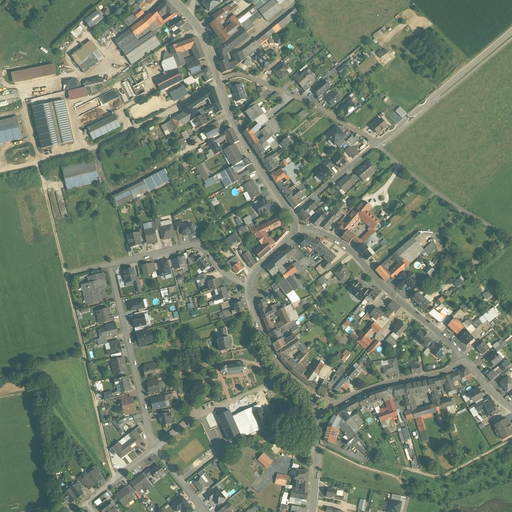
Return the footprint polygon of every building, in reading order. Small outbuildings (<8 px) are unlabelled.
[(207,0),(205,2),(202,4),(209,12),(221,4),(217,0),(207,0)] [(273,0),(241,25),(236,29),(238,32),(243,29),(246,33),(253,27),(251,24),(258,19),(260,22),(265,18),(279,7),(273,0)] [(262,0),(237,20),(241,25),(273,0),(262,0)] [(163,4),(156,12),(160,17),(163,14),(164,14),(169,9),(163,4)] [(236,5),(228,11),(230,14),(238,7),(236,5)] [(279,7),(265,18),(268,21),(284,8),(281,5),(279,7)] [(177,8),(170,15),(171,15),(173,18),(181,12),(177,8)] [(140,9),(133,14),(124,21),(128,27),(137,19),(144,14),(140,9)] [(256,41),(260,47),(299,15),(294,9),(256,41)] [(97,11),(85,21),(90,28),(103,18),(97,11)] [(152,16),(150,14),(143,21),(146,25),(149,28),(155,21),(160,17),(156,12),(152,16)] [(224,14),(216,20),(218,23),(227,17),(224,14)] [(224,31),(221,28),(215,32),(223,44),(238,32),(236,29),(241,25),(237,20),(234,16),(229,20),(232,24),(224,31)] [(155,21),(158,25),(159,27),(165,23),(163,21),(163,20),(160,17),(155,21)] [(180,18),(174,22),(174,23),(169,27),(171,30),(173,29),(174,30),(172,31),(173,32),(185,24),(180,18)] [(218,23),(216,20),(209,25),(215,32),(221,28),(218,23)] [(120,49),(136,38),(149,28),(143,21),(115,41),(120,49)] [(72,33),(75,38),(84,31),(80,26),(72,33)] [(223,44),(218,48),(223,62),(227,61),(225,55),(226,54),(249,37),(246,33),(243,29),(238,32),(223,44)] [(180,30),(175,34),(178,38),(183,35),(180,30)] [(376,40),(384,35),(381,30),(373,35),(376,40)] [(136,38),(120,49),(131,65),(161,45),(152,32),(139,41),(136,38)] [(197,38),(169,48),(172,56),(180,53),(192,49),(200,46),(197,38)] [(92,53),(97,49),(91,41),(71,57),(77,65),(92,53)] [(256,41),(241,52),(234,55),(237,63),(231,65),(232,68),(230,68),(231,71),(236,69),(236,67),(260,47),(256,41)] [(200,46),(192,49),(196,58),(197,61),(205,58),(200,46)] [(310,53),(313,56),(319,51),(316,48),(310,53)] [(97,49),(92,53),(97,59),(99,61),(104,57),(97,49)] [(376,54),(381,59),(386,54),(381,49),(376,54)] [(267,60),(262,55),(263,54),(260,51),(252,58),(255,62),(258,59),(262,65),(261,65),(264,69),(271,63),(268,60),(267,60)] [(92,53),(77,65),(82,71),(97,59),(92,53)] [(180,53),(172,56),(177,69),(185,66),(183,61),(180,53)] [(153,54),(149,57),(152,63),(157,60),(153,54)] [(172,56),(166,58),(171,71),(177,69),(172,56)] [(149,57),(140,62),(143,66),(144,68),(152,63),(149,57)] [(197,61),(187,65),(188,69),(189,69),(191,69),(191,71),(190,72),(192,76),(201,72),(199,68),(200,67),(199,64),(198,65),(197,61)] [(223,62),(219,63),(222,74),(231,71),(230,68),(227,61),(223,62)] [(284,64),(274,72),(281,80),(288,74),(284,70),(287,68),(284,64)] [(54,66),(12,75),(13,83),(56,75),(54,66)] [(209,68),(201,72),(203,76),(206,82),(205,82),(206,83),(213,79),(211,76),(212,75),(209,68)] [(183,81),(177,69),(171,71),(172,72),(157,80),(162,91),(181,82),(183,81)] [(306,71),(300,76),(297,73),(292,77),(296,81),(297,80),(300,84),(310,76),(306,71)] [(192,76),(190,77),(192,81),(195,79),(195,80),(203,76),(201,72),(192,76)] [(140,74),(133,78),(136,84),(140,82),(144,80),(140,74)] [(310,76),(300,84),(303,87),(302,88),(306,92),(310,88),(307,85),(313,80),(310,76)] [(183,81),(181,82),(184,87),(196,81),(195,80),(192,81),(190,77),(183,81)] [(136,84),(133,78),(122,84),(131,100),(146,92),(140,82),(136,84)] [(324,81),(313,91),(318,98),(330,88),(324,81)] [(242,85),(232,88),(236,103),(246,99),(245,99),(243,94),(244,93),(242,85)] [(188,95),(184,87),(171,94),(175,101),(188,95)] [(214,87),(203,94),(207,99),(208,98),(209,99),(210,102),(212,106),(219,103),(214,87)] [(86,88),(68,92),(70,101),(88,97),(86,88)] [(113,92),(73,109),(76,116),(119,98),(116,93),(113,94),(113,92)] [(329,92),(322,98),(325,101),(326,100),(332,95),(329,92)] [(332,95),(326,100),(327,101),(328,101),(332,107),(340,100),(339,98),(337,98),(334,94),(335,93),(332,95)] [(203,94),(181,109),(184,113),(172,120),(177,129),(190,122),(194,120),(198,118),(195,114),(192,109),(207,99),(203,94)] [(349,96),(343,102),(346,106),(351,102),(353,101),(351,99),(349,96)] [(65,101),(60,102),(54,103),(63,144),(69,143),(74,142),(65,101)] [(264,115),(257,106),(260,104),(257,101),(249,107),(251,109),(250,110),(249,110),(246,113),(253,123),(255,121),(264,115)] [(346,106),(342,109),(345,112),(348,116),(356,109),(351,102),(346,106)] [(54,103),(33,108),(42,149),(63,144),(54,103)] [(219,103),(212,106),(205,110),(207,114),(214,110),(215,112),(216,114),(223,111),(219,103)] [(400,108),(396,112),(402,118),(406,114),(400,108)] [(304,110),(295,117),(299,122),(308,114),(304,110)] [(114,115),(87,128),(93,140),(120,126),(114,115)] [(198,118),(194,120),(198,128),(207,123),(203,115),(201,116),(198,118)] [(255,122),(249,128),(255,134),(252,136),(255,140),(256,140),(257,139),(259,142),(263,139),(265,138),(261,132),(259,133),(257,132),(261,128),(264,125),(269,121),(264,115),(255,121),(255,122)] [(17,118),(0,121),(0,144),(22,139),(17,118)] [(273,118),(269,121),(264,125),(266,128),(267,127),(274,135),(278,132),(274,127),(278,124),(273,118)] [(381,119),(372,127),(378,134),(381,131),(382,131),(384,129),(387,126),(381,119)] [(177,129),(172,120),(161,126),(167,136),(173,133),(177,129)] [(211,129),(205,132),(206,135),(205,136),(206,138),(208,138),(217,133),(218,133),(214,127),(211,129)] [(274,135),(267,127),(266,128),(261,131),(261,132),(265,138),(267,141),(271,138),(274,135)] [(344,136),(336,127),(326,136),(334,145),(342,138),(344,136)] [(249,128),(244,133),(250,143),(255,140),(252,136),(255,134),(249,128)] [(239,142),(232,129),(224,133),(227,137),(231,146),(239,142)] [(224,133),(214,139),(216,143),(218,143),(224,139),(227,137),(224,133)] [(345,144),(349,149),(352,146),(353,146),(359,140),(356,137),(354,138),(352,136),(345,144)] [(263,139),(259,142),(257,139),(256,140),(258,144),(256,145),(259,144),(261,146),(261,147),(266,142),(267,141),(265,138),(263,139)] [(292,144),(287,138),(281,144),(284,147),(286,150),(292,144)] [(342,138),(336,144),(340,148),(346,142),(342,138)] [(278,146),(275,141),(269,145),(273,150),(278,146)] [(261,147),(261,146),(259,144),(256,145),(253,147),(261,159),(264,157),(262,154),(265,152),(263,150),(269,145),(266,142),(261,147)] [(214,146),(214,145),(210,147),(212,149),(215,155),(221,152),(219,147),(217,144),(214,146)] [(244,161),(235,144),(232,146),(227,149),(224,151),(233,167),(239,163),(244,161)] [(349,149),(346,151),(353,159),(359,154),(358,152),(353,146),(352,146),(349,149)] [(212,149),(208,151),(209,154),(206,156),(208,160),(215,156),(215,155),(212,149)] [(346,158),(340,151),(338,154),(339,156),(340,155),(344,160),(346,158)] [(270,157),(266,160),(264,157),(261,159),(265,166),(272,161),(273,161),(278,156),(276,154),(271,158),(270,157)] [(339,156),(333,161),(339,168),(345,162),(344,160),(340,155),(339,156)] [(248,159),(239,163),(232,168),(234,172),(242,168),(242,169),(251,164),(248,159)] [(328,159),(323,165),(326,168),(327,170),(333,165),(328,159)] [(94,161),(62,168),(67,190),(99,182),(94,161)] [(272,161),(265,166),(269,173),(277,168),(272,161)] [(298,171),(304,168),(301,163),(296,166),(298,171)] [(368,163),(356,173),(362,180),(363,181),(375,171),(368,163)] [(288,166),(284,169),(281,170),(282,173),(284,171),(290,179),(295,176),(288,166)] [(232,168),(225,171),(233,184),(239,180),(237,177),(234,172),(232,168)] [(253,168),(239,176),(241,180),(242,179),(248,176),(255,172),(253,168)] [(326,168),(317,175),(322,182),(331,174),(327,170),(326,168)] [(165,170),(144,181),(149,192),(171,181),(165,170)] [(281,170),(276,173),(271,176),(276,183),(285,177),(282,173),(281,170)] [(225,171),(219,174),(221,178),(222,180),(226,188),(233,184),(225,171)] [(362,180),(356,173),(354,175),(358,180),(360,183),(362,180)] [(219,174),(204,182),(206,185),(207,187),(222,180),(221,178),(219,174)] [(348,175),(344,179),(343,179),(342,180),(342,181),(338,184),(339,185),(336,187),(339,192),(342,189),(345,192),(349,188),(348,187),(354,183),(354,182),(350,178),(348,175)] [(248,176),(242,179),(245,184),(251,181),(248,176)] [(295,176),(290,179),(294,184),(298,181),(295,176)] [(260,194),(252,180),(251,181),(245,184),(243,185),(251,199),(260,194)] [(144,181),(129,189),(134,199),(149,192),(144,181)] [(301,185),(298,188),(297,189),(300,192),(304,189),(304,188),(306,186),(303,183),(301,185)] [(295,185),(291,188),(289,189),(292,194),(297,189),(298,188),(296,186),(295,185)] [(285,187),(280,190),(286,199),(292,194),(289,189),(286,186),(285,187)] [(129,189),(112,197),(117,207),(134,199),(129,189)] [(292,194),(286,199),(294,209),(303,202),(299,198),(303,195),(300,192),(297,189),(292,194)] [(211,200),(214,207),(220,203),(216,197),(211,200)] [(264,197),(258,201),(259,204),(261,206),(265,203),(267,202),(264,197)] [(313,201),(306,207),(309,210),(310,209),(316,205),(313,201)] [(380,222),(368,212),(371,207),(364,201),(354,213),(354,214),(361,220),(370,228),(373,230),(380,222)] [(265,203),(261,206),(259,204),(255,206),(257,210),(257,211),(258,213),(259,213),(261,215),(269,210),(265,203)] [(306,207),(298,214),(304,222),(310,217),(308,214),(311,212),(309,210),(306,207)] [(335,208),(330,214),(335,217),(337,215),(340,218),(342,214),(335,208)] [(318,216),(311,222),(317,227),(327,216),(322,211),(318,216)] [(379,215),(387,220),(389,215),(381,211),(379,215)] [(344,223),(342,226),(347,231),(350,233),(361,220),(354,214),(354,213),(353,212),(349,217),(350,218),(345,224),(344,223)] [(330,214),(320,225),(327,231),(333,222),(332,221),(335,217),(330,214)] [(250,216),(244,219),(247,225),(253,222),(250,216)] [(281,217),(266,224),(270,231),(280,226),(284,223),(281,217)] [(182,221),(175,223),(177,232),(182,231),(181,226),(183,225),(182,221)] [(341,221),(335,227),(338,230),(342,226),(344,223),(341,221)] [(228,223),(221,227),(223,231),(230,227),(228,223)] [(162,227),(160,227),(161,230),(163,240),(175,238),(172,224),(162,227)] [(183,225),(181,226),(182,231),(183,236),(193,233),(192,228),(192,227),(192,225),(191,224),(183,225)] [(266,224),(256,229),(260,237),(266,233),(270,231),(266,224)] [(256,229),(254,226),(251,228),(250,231),(263,245),(254,252),(261,260),(269,253),(277,246),(274,242),(266,235),(266,233),(260,237),(256,229)] [(347,231),(342,226),(338,230),(344,235),(347,231)] [(241,235),(249,231),(247,227),(239,230),(241,235)] [(153,229),(144,231),(147,242),(152,241),(152,243),(157,242),(155,231),(154,231),(154,228),(153,229)] [(283,233),(274,242),(277,246),(289,232),(287,228),(282,231),(282,232),(282,233),(283,233)] [(373,230),(370,228),(369,229),(369,232),(360,241),(363,244),(373,235),(374,233),(375,232),(373,231),(373,230)] [(350,233),(347,231),(344,235),(341,238),(349,244),(352,240),(355,237),(350,233)] [(139,233),(130,235),(131,239),(128,239),(129,241),(128,241),(128,244),(129,244),(130,246),(131,248),(142,246),(139,235),(139,233)] [(235,233),(225,241),(230,247),(240,239),(235,233)] [(363,244),(364,246),(366,244),(367,245),(372,240),(374,243),(377,240),(375,237),(373,235),(363,244)] [(320,244),(305,237),(298,242),(303,248),(305,247),(314,250),(320,244)] [(405,244),(401,248),(404,251),(415,242),(412,238),(405,244)] [(383,246),(377,240),(374,243),(380,249),(383,246)] [(404,259),(409,264),(421,254),(420,253),(423,251),(415,242),(404,251),(408,256),(404,259)] [(423,251),(420,253),(421,254),(425,258),(437,248),(432,243),(423,251)] [(336,258),(320,244),(314,250),(327,262),(330,264),(336,258)] [(360,246),(356,250),(361,255),(366,250),(368,249),(364,246),(363,244),(362,244),(360,246)] [(256,264),(245,247),(239,251),(251,268),(256,264)] [(290,247),(286,250),(286,251),(283,253),(287,260),(295,254),(290,247)] [(404,251),(401,248),(397,251),(404,259),(408,256),(404,251)] [(366,250),(361,255),(367,261),(372,256),(371,255),(366,250)] [(399,264),(391,271),(393,273),(395,275),(396,276),(409,264),(404,259),(397,251),(392,256),(393,257),(399,264)] [(282,269),(280,267),(287,260),(283,253),(282,253),(272,262),(273,263),(279,271),(281,274),(285,271),(283,268),(282,269)] [(194,264),(199,260),(195,254),(190,259),(194,264)] [(184,256),(177,258),(178,259),(175,260),(175,263),(174,263),(175,267),(176,270),(183,268),(183,265),(185,265),(186,264),(184,256)] [(392,256),(381,266),(382,267),(393,257),(392,256)] [(203,272),(210,266),(202,257),(199,260),(195,263),(203,272)] [(231,259),(226,263),(231,269),(232,268),(237,274),(243,270),(238,263),(237,264),(234,260),(233,261),(232,259),(232,260),(231,259)] [(168,261),(167,261),(158,263),(159,270),(161,275),(164,274),(165,276),(171,274),(169,267),(168,261)] [(322,267),(326,271),(331,265),(330,264),(327,262),(322,267)] [(273,263),(266,269),(272,276),(279,271),(273,263)] [(149,265),(142,266),(143,270),(144,276),(149,275),(148,272),(152,271),(151,264),(148,264),(149,265)] [(320,265),(315,269),(321,276),(326,271),(322,267),(320,265)] [(346,280),(346,279),(350,275),(346,270),(347,269),(344,265),(334,273),(343,283),(346,280)] [(285,271),(281,274),(285,279),(289,276),(296,271),(295,269),(293,266),(285,271)] [(381,266),(375,271),(379,275),(384,270),(382,267),(381,266)] [(430,266),(425,270),(430,275),(435,270),(430,266)] [(133,269),(127,271),(126,270),(124,271),(123,273),(123,275),(124,275),(126,282),(131,281),(131,282),(135,281),(136,281),(135,278),(133,269)] [(388,274),(384,270),(379,275),(385,282),(390,277),(391,278),(395,275),(393,273),(391,271),(388,274)] [(407,276),(402,271),(396,277),(401,281),(407,276)] [(103,274),(88,277),(89,284),(84,285),(88,304),(86,304),(87,305),(101,301),(98,289),(106,287),(103,274)] [(205,274),(199,276),(201,283),(207,281),(205,274)] [(401,281),(397,285),(400,289),(405,285),(408,285),(411,288),(417,283),(413,279),(411,279),(407,275),(407,276),(401,281)] [(298,287),(289,276),(285,279),(293,291),(298,287)] [(323,276),(318,280),(323,286),(325,283),(324,282),(327,280),(323,276)] [(457,288),(464,282),(460,277),(453,283),(457,288)] [(218,279),(207,282),(209,289),(203,291),(204,294),(214,291),(221,289),(218,279)] [(285,279),(278,285),(280,288),(286,296),(293,291),(285,279)] [(264,282),(258,287),(262,293),(269,289),(264,282)] [(364,291),(360,287),(361,286),(356,282),(350,288),(355,292),(353,294),(358,298),(359,297),(364,300),(362,302),(363,302),(365,300),(370,293),(365,289),(364,291)] [(221,289),(214,291),(216,300),(217,301),(222,300),(229,298),(226,288),(221,289)] [(373,291),(365,300),(369,304),(372,301),(373,302),(379,296),(376,293),(373,291)] [(417,293),(412,299),(418,305),(424,298),(420,295),(417,293)] [(429,302),(424,298),(418,305),(419,305),(425,310),(425,311),(431,304),(429,302)] [(145,308),(143,300),(129,304),(130,311),(138,309),(144,308),(145,308)] [(401,308),(393,301),(388,307),(391,310),(396,314),(401,308)] [(242,302),(234,305),(236,311),(231,312),(233,315),(245,311),(243,306),(242,302)] [(265,302),(258,304),(260,311),(264,320),(268,317),(271,315),(274,313),(277,312),(280,310),(278,304),(270,308),(271,309),(268,310),(265,302)] [(280,310),(277,312),(279,315),(280,318),(292,313),(290,309),(291,308),(290,305),(284,308),(280,310)] [(357,318),(359,316),(361,318),(366,313),(360,307),(353,314),(357,318)] [(383,313),(376,308),(372,313),(370,315),(370,316),(376,321),(382,314),(383,313)] [(493,308),(471,325),(465,330),(467,332),(470,335),(476,330),(487,321),(489,324),(499,316),(497,313),(493,308)] [(441,309),(438,312),(435,309),(429,314),(436,319),(437,318),(442,321),(447,314),(446,313),(447,311),(444,309),(442,311),(441,309)] [(109,310),(100,312),(100,314),(98,315),(99,321),(105,320),(106,322),(114,320),(112,314),(110,315),(109,310)] [(225,318),(233,315),(231,312),(231,310),(223,313),(223,314),(224,318),(225,318)] [(388,314),(386,316),(387,317),(390,320),(396,314),(391,310),(388,314)] [(292,313),(280,318),(282,322),(281,323),(275,326),(277,330),(278,329),(280,328),(285,326),(294,321),(296,319),(298,318),(295,311),(292,313)] [(135,317),(133,317),(134,322),(135,328),(142,326),(146,325),(144,315),(142,315),(135,317)] [(270,323),(268,317),(264,320),(267,328),(269,334),(277,330),(275,326),(273,322),(270,323)] [(464,327),(455,318),(448,326),(457,335),(464,328),(464,327)] [(400,321),(393,328),(395,330),(393,332),(398,336),(402,330),(404,331),(407,327),(400,321)] [(374,324),(368,330),(371,333),(373,330),(377,333),(381,330),(374,324)] [(107,328),(101,329),(103,338),(106,337),(118,335),(116,326),(107,328)] [(225,329),(217,330),(218,339),(227,338),(225,329)] [(269,334),(274,344),(282,339),(282,340),(284,339),(281,335),(282,334),(281,331),(280,332),(278,329),(277,330),(269,334)] [(202,340),(215,336),(213,330),(200,334),(202,340)] [(420,331),(414,338),(422,345),(428,338),(429,337),(424,333),(423,334),(420,331)] [(143,333),(137,335),(140,345),(146,343),(150,342),(149,339),(151,337),(150,332),(143,333)] [(467,332),(460,339),(461,340),(462,342),(463,342),(466,346),(470,343),(471,345),(475,341),(473,340),(474,339),(470,335),(467,332)] [(366,338),(363,335),(357,342),(365,350),(371,343),(369,341),(366,338)] [(397,340),(391,335),(386,341),(391,348),(396,344),(394,343),(397,340)] [(274,344),(273,345),(276,352),(287,345),(296,339),(294,336),(285,341),(286,343),(285,344),(282,340),(282,339),(274,344)] [(227,338),(218,339),(219,344),(218,344),(218,347),(220,346),(220,352),(231,350),(229,338),(227,338)] [(433,342),(428,338),(422,345),(427,349),(433,342)] [(287,345),(276,353),(282,362),(286,359),(287,358),(290,357),(288,354),(297,348),(300,345),(297,339),(296,339),(287,345)] [(119,340),(110,343),(111,350),(107,351),(108,356),(122,352),(119,340)] [(378,340),(368,350),(371,354),(381,344),(378,340)] [(433,342),(427,349),(432,352),(437,345),(433,342)] [(490,349),(484,342),(478,348),(480,351),(479,352),(482,355),(490,349)] [(300,345),(297,348),(301,352),(306,348),(302,343),(300,345)] [(442,348),(438,344),(437,345),(432,352),(432,353),(436,355),(436,356),(440,359),(447,352),(446,351),(446,350),(444,348),(442,348)] [(306,348),(301,352),(303,353),(306,356),(308,354),(310,352),(307,349),(306,348)] [(306,356),(303,353),(297,359),(300,362),(305,357),(306,356)] [(342,355),(340,353),(337,357),(339,359),(344,362),(347,358),(342,355)] [(496,353),(488,359),(493,366),(501,360),(496,353)] [(123,358),(112,361),(113,367),(116,366),(118,374),(126,372),(123,358)] [(289,361),(285,365),(291,372),(297,365),(292,359),(289,361)] [(389,366),(383,367),(385,375),(398,372),(396,360),(388,361),(389,366)] [(507,360),(498,367),(499,368),(500,369),(502,372),(507,368),(511,365),(507,360)] [(316,361),(310,371),(317,376),(323,366),(316,361)] [(239,362),(225,364),(226,367),(221,368),(221,373),(222,373),(223,374),(224,375),(225,374),(225,373),(226,373),(227,376),(241,375),(241,374),(243,374),(242,371),(243,371),(243,370),(244,370),(245,370),(246,369),(246,368),(246,367),(245,366),(244,366),(243,366),(243,363),(239,363),(239,362)] [(297,365),(291,372),(299,379),(303,382),(306,378),(303,376),(305,373),(305,371),(300,367),(303,364),(300,362),(297,365)] [(415,366),(411,368),(412,374),(421,373),(419,365),(415,366)] [(154,367),(145,369),(144,369),(146,377),(156,375),(154,367)] [(353,367),(346,375),(344,378),(347,381),(349,379),(352,381),(359,373),(353,367)] [(466,368),(458,372),(461,379),(464,378),(470,375),(469,375),(466,368)] [(502,372),(500,374),(505,379),(508,377),(510,379),(511,376),(511,373),(507,368),(502,372)] [(500,369),(495,373),(493,371),(487,376),(491,381),(500,374),(502,372),(500,369)] [(306,378),(303,382),(314,390),(317,385),(312,382),(317,376),(310,371),(306,378)] [(458,372),(450,375),(453,383),(461,379),(458,372)] [(450,376),(442,378),(448,393),(456,391),(450,376)] [(128,377),(114,380),(115,385),(119,384),(120,387),(119,387),(120,391),(120,393),(124,392),(131,391),(128,377)] [(499,384),(507,392),(511,387),(511,381),(510,379),(508,377),(505,379),(499,384)] [(347,381),(344,378),(339,384),(342,387),(347,381)] [(438,379),(433,380),(436,387),(438,391),(442,390),(440,385),(438,379)] [(330,383),(323,380),(319,391),(325,394),(331,383),(330,383)] [(433,380),(426,381),(429,393),(431,392),(436,391),(433,380)] [(420,382),(404,385),(406,394),(407,395),(412,394),(423,392),(420,382)] [(158,383),(149,385),(147,385),(149,393),(160,391),(158,383)] [(404,385),(397,387),(399,396),(399,395),(404,395),(406,394),(404,385)] [(397,387),(389,388),(391,393),(394,392),(395,396),(396,396),(399,396),(397,387)] [(389,388),(381,391),(378,392),(379,397),(383,396),(384,399),(392,397),(391,393),(389,388)] [(477,388),(465,395),(467,398),(470,396),(478,391),(477,388)] [(478,391),(470,396),(472,399),(473,399),(474,402),(482,397),(478,391)] [(378,392),(368,395),(372,403),(381,400),(379,397),(378,392)] [(412,394),(407,395),(411,409),(412,412),(416,411),(416,410),(414,401),(412,394)] [(437,394),(432,396),(437,412),(443,410),(437,394)] [(368,395),(356,400),(360,405),(361,407),(364,405),(364,406),(366,405),(371,402),(368,395)] [(163,397),(151,400),(153,410),(164,407),(163,404),(164,404),(165,402),(165,401),(164,400),(163,397)] [(487,397),(473,406),(477,413),(485,408),(484,407),(491,403),(487,397)] [(131,398),(128,399),(121,401),(123,409),(125,409),(126,413),(130,412),(130,414),(136,413),(134,406),(133,407),(131,398)] [(393,399),(385,402),(388,408),(389,411),(386,412),(385,413),(387,419),(397,416),(395,409),(395,408),(394,403),(394,402),(393,399)] [(356,400),(345,407),(348,412),(356,407),(360,405),(356,400)] [(491,403),(484,407),(485,408),(488,413),(488,414),(487,414),(487,416),(488,417),(489,418),(491,417),(491,416),(493,415),(494,415),(498,413),(495,408),(493,407),(494,406),(492,402),(491,403)] [(260,404),(232,417),(241,436),(236,438),(237,441),(260,430),(253,413),(262,409),(260,404)] [(345,407),(335,412),(338,417),(340,416),(346,422),(351,419),(346,413),(348,412),(345,407)] [(416,411),(412,412),(414,418),(414,419),(415,419),(422,417),(430,414),(432,414),(429,407),(416,410),(416,411)] [(262,409),(253,413),(260,430),(270,426),(262,409)] [(411,409),(404,412),(406,420),(414,418),(412,412),(411,409)] [(437,412),(436,413),(438,420),(445,418),(443,410),(437,412)] [(217,417),(228,442),(236,438),(241,436),(232,417),(230,411),(217,417)] [(335,412),(328,425),(335,429),(338,424),(345,434),(345,435),(346,434),(350,440),(348,442),(347,442),(349,444),(352,442),(355,446),(357,444),(361,441),(359,439),(353,431),(346,423),(345,423),(341,419),(338,417),(335,412)] [(385,413),(377,416),(378,418),(380,422),(384,420),(387,419),(385,413)] [(161,416),(159,416),(160,422),(161,422),(162,426),(171,424),(170,420),(171,419),(170,414),(169,414),(161,416)] [(358,427),(351,419),(346,422),(340,416),(338,417),(341,419),(345,423),(346,423),(353,431),(358,427)] [(422,417),(415,419),(419,432),(425,430),(426,430),(423,420),(422,417)] [(511,430),(506,420),(495,426),(502,440),(511,434),(511,430)] [(345,434),(338,424),(335,429),(338,431),(337,435),(339,435),(347,442),(348,442),(350,440),(346,434),(345,435),(345,434)] [(335,429),(328,425),(324,441),(335,444),(335,443),(336,443),(336,441),(335,441),(337,435),(338,431),(335,429)] [(139,427),(135,430),(139,436),(143,432),(139,427)] [(402,430),(404,441),(410,440),(407,428),(402,430)] [(139,436),(135,430),(129,434),(128,435),(129,436),(131,439),(127,443),(132,450),(144,441),(139,436)] [(127,443),(122,446),(120,443),(119,443),(118,443),(113,448),(117,453),(121,459),(132,450),(127,443)] [(372,457),(357,444),(355,446),(370,459),(372,457)] [(411,448),(405,450),(408,460),(410,460),(412,466),(416,464),(415,463),(417,462),(416,460),(417,460),(416,455),(410,457),(409,454),(413,452),(411,448)] [(273,462),(264,454),(258,460),(267,468),(273,462)] [(96,466),(90,470),(92,472),(94,470),(98,475),(101,473),(96,466)] [(152,472),(151,472),(153,474),(157,479),(165,473),(159,466),(152,472)] [(149,469),(144,473),(148,478),(153,474),(151,472),(152,472),(149,469)] [(92,472),(88,475),(95,485),(102,480),(98,475),(94,470),(92,472)] [(308,472),(296,471),(294,480),(299,480),(303,480),(308,481),(308,472)] [(246,473),(244,475),(253,483),(255,481),(246,473)] [(286,486),(289,476),(278,473),(276,484),(286,486)] [(95,485),(88,475),(84,478),(82,480),(85,485),(89,489),(95,485)] [(142,475),(131,483),(131,484),(137,491),(137,492),(142,488),(145,493),(147,491),(147,492),(148,491),(152,488),(148,483),(146,479),(142,475)] [(85,485),(82,480),(84,478),(83,476),(77,480),(78,481),(83,487),(85,485)] [(201,477),(194,483),(201,493),(208,487),(201,477)] [(83,487),(78,481),(74,484),(75,486),(76,485),(80,491),(84,488),(83,487)] [(80,491),(76,485),(75,486),(70,490),(77,499),(83,494),(80,491)] [(129,486),(126,488),(132,495),(134,493),(129,486)] [(126,488),(126,487),(115,496),(124,507),(134,499),(132,495),(126,488)] [(213,491),(206,497),(209,501),(213,499),(218,505),(226,499),(218,489),(217,488),(213,491)] [(335,489),(332,488),(332,490),(328,489),(326,498),(336,499),(336,496),(337,491),(334,490),(335,489)] [(77,499),(70,490),(64,494),(68,500),(71,503),(77,499)] [(297,491),(292,490),(291,497),(302,499),(306,500),(307,492),(297,491)] [(64,494),(63,493),(60,495),(62,504),(64,504),(68,500),(64,494)] [(192,511),(194,511),(183,497),(172,506),(175,511),(179,507),(182,511),(192,511)] [(386,511),(399,511),(402,503),(400,503),(391,501),(389,500),(386,511)] [(104,505),(100,509),(102,511),(107,511),(113,507),(109,501),(104,505)]
